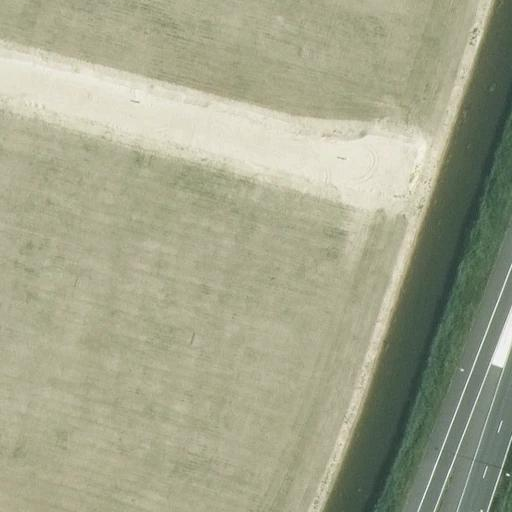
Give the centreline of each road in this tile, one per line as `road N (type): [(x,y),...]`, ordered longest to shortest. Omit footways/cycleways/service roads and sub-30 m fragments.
road 1 (unclassified): [(369,166),(0,75)]
road 2 (motorway): [(511,292),(425,511)]
road 3 (motorway): [(511,364),(465,511)]
